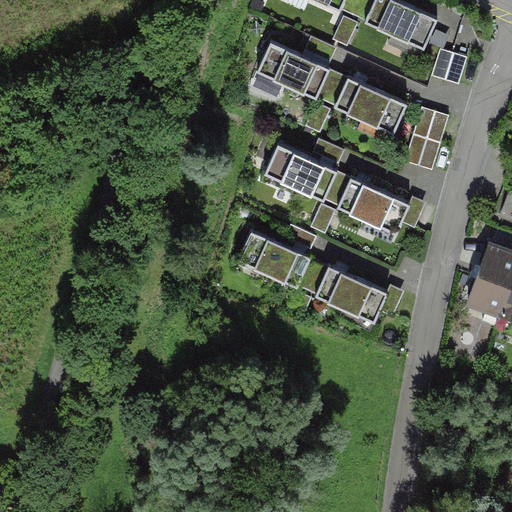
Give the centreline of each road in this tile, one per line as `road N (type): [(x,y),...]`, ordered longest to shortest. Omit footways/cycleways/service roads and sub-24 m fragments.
road 1 (track): [(15,511),(174,0)]
road 2 (residential): [(511,52),(491,96),(414,385),(401,511)]
